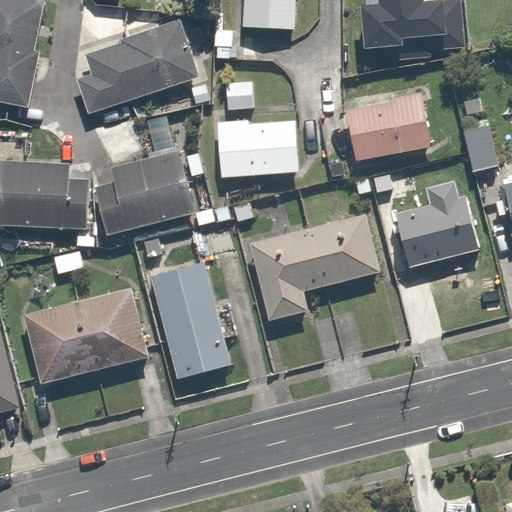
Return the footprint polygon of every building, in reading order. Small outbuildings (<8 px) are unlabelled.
[(42,0),(0,0),(0,99),(33,105),(41,54),(34,53),(42,0)] [(300,0),(248,0),(247,26),(299,29),(300,0)] [(377,0),(378,4),(359,6),(363,49),(396,46),(398,60),(430,58),(430,51),(465,48),(460,0),(443,0),(442,0),(432,0),(423,1),(422,0),(377,0)] [(99,67),(73,78),(89,117),(201,71),(179,17),(93,53),(99,67)] [(225,81),(228,110),(255,107),(252,78),(225,81)] [(344,100),(358,161),(436,142),(421,81),(344,100)] [(218,125),(223,177),(304,169),(298,117),(218,125)] [(487,121),(464,126),(475,171),(498,166),(487,121)] [(179,155),(96,183),(112,232),(195,204),(179,155)] [(90,172),(4,162),(0,199),(0,218),(84,228),(90,172)] [(429,204),(396,213),(412,269),(487,247),(467,179),(425,191),(429,204)] [(252,242),(274,319),(317,307),(311,288),(385,267),(369,210),(252,242)] [(229,227),(207,234),(219,275),(241,268),(229,227)] [(205,256),(148,273),(179,378),(236,360),(205,256)] [(432,271),(406,277),(417,321),(443,315),(432,271)] [(134,287),(27,312),(43,382),(150,357),(134,287)] [(0,327),(0,412),(20,408),(0,327)]
